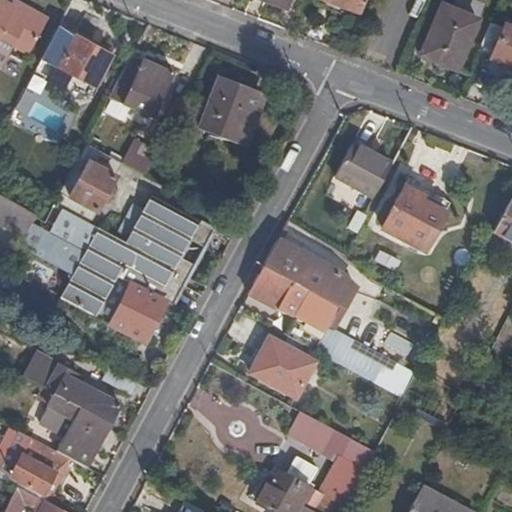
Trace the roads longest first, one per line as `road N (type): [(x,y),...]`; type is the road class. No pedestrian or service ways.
road 1 (unclassified): [(106,511),(343,76)]
road 2 (residential): [(145,0),(343,76)]
road 3 (residential): [(368,86),(511,142)]
